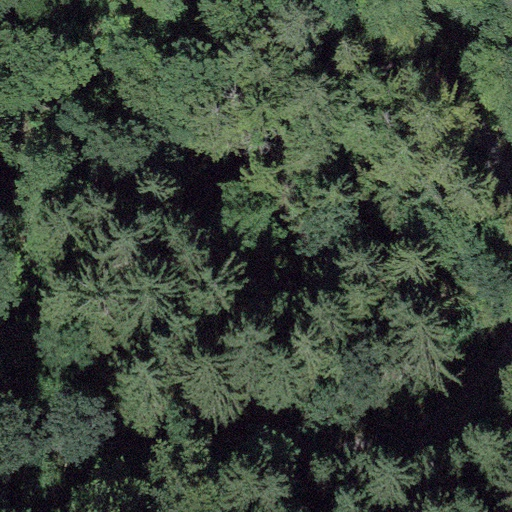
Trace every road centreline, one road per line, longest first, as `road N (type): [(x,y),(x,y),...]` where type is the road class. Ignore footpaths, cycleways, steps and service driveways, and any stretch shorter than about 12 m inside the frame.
road 1 (track): [(511,369),(455,413),(401,437),(321,447),(127,455),(0,423)]
road 2 (track): [(302,0),(359,31),(452,115),(511,194)]
